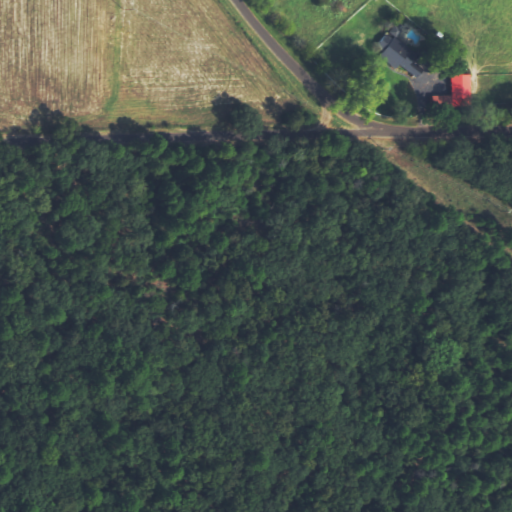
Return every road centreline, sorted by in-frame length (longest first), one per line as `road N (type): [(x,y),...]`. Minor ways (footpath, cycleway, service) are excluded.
road 1 (residential): [(384,131),(0,140)]
road 2 (residential): [(511,129),(384,131),(332,105)]
road 3 (residential): [(405,511),(511,370)]
road 4 (residential): [(511,244),(384,131)]
road 5 (residential): [(332,105),(236,0)]
